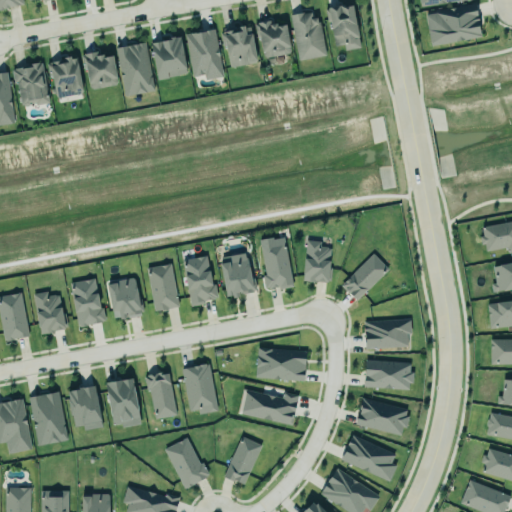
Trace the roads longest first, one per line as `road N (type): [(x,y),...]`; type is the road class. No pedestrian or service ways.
road 1 (tertiary): [(410,511),(441,429),(450,348),(420,176)]
road 2 (residential): [(0,371),(330,311)]
road 3 (residential): [(330,311),(335,360),(323,423),(297,470),(255,511)]
road 4 (residential): [(207,0),(0,40)]
